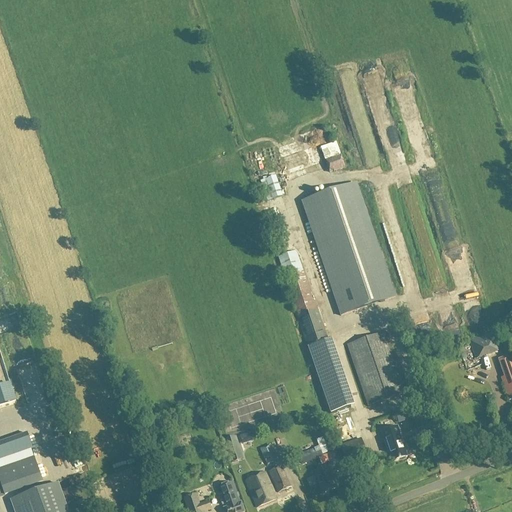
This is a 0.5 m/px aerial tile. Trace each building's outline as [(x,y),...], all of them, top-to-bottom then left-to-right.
[(288,138),(281,139),(282,148),(290,147),(288,138)] [(336,143),(321,149),(325,161),(330,173),(345,169),(343,162),(341,156),(340,156),(336,143)] [(385,172),(365,177),(368,187),(388,182),(385,172)] [(260,183),(267,203),(282,198),(275,178),(260,183)] [(340,317),(393,299),(355,185),(304,202),(339,305),(337,306),(340,317)] [(388,250),(400,248),(398,239),(386,241),(388,250)] [(296,253),(278,259),(296,311),(294,311),(307,347),(327,340),(315,304),(314,304),(296,253)] [(386,334),(347,347),(367,407),(406,394),(386,334)] [(476,359),(499,351),(493,334),(470,342),(476,359)] [(511,375),(501,379),(509,401),(511,399),(511,375)] [(351,395),(327,403),(330,412),(354,405),(351,395)] [(3,410),(5,418),(15,416),(13,408),(3,410)] [(398,425),(410,420),(407,410),(394,414),(398,425)] [(390,439),(384,440),(387,451),(388,451),(391,463),(406,459),(403,447),(409,445),(406,434),(400,436),(398,428),(387,431),(390,439)] [(231,465),(243,461),(236,437),(223,441),(231,465)] [(360,440),(340,446),(347,465),(366,459),(360,440)] [(259,451),(264,463),(275,459),(270,447),(259,451)] [(31,455),(0,464),(0,492),(39,481),(31,455)] [(281,468),(269,474),(278,494),(291,488),(281,468)] [(328,468),(314,474),(322,494),(336,489),(332,480),(333,479),(328,468)] [(265,474),(246,483),(257,508),(276,500),(265,474)] [(243,511),(235,488),(233,483),(216,489),(224,511),(243,511)] [(67,511),(57,485),(13,501),(16,511),(67,511)] [(196,495),(183,499),(187,511),(209,511),(212,511),(208,502),(199,505),(196,495)]
